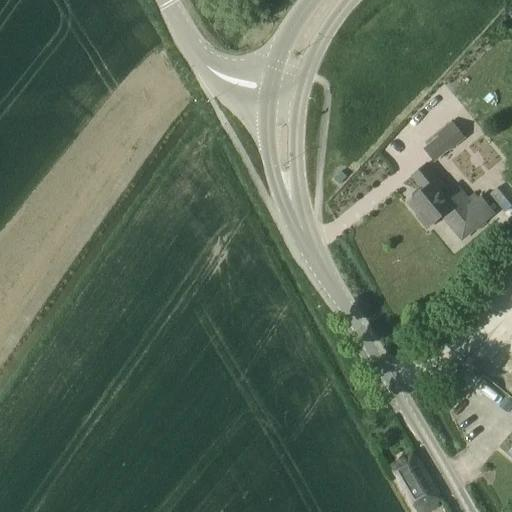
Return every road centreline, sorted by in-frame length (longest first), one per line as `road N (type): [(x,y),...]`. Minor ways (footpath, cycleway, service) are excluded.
road 1 (tertiary): [(471,511),(296,216)]
road 2 (residential): [(269,92),(201,63),(161,0)]
road 3 (tertiary): [(269,92),(272,167),(296,216)]
